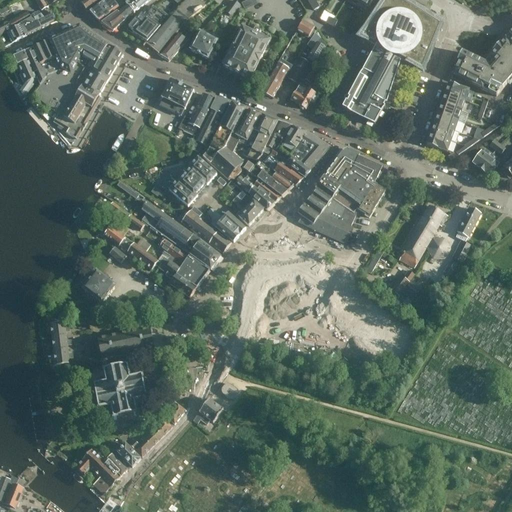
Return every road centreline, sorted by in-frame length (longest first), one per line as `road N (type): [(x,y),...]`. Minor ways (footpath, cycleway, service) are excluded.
road 1 (residential): [(81,17),(171,74),(261,102),(403,164)]
road 2 (unclassified): [(226,360),(264,271),(284,266),(331,284),(355,263)]
road 3 (residential): [(204,300),(262,228),(282,229),(355,263)]
road 4 (residential): [(403,164),(460,14)]
road 5 (unclassified): [(107,511),(197,403)]
